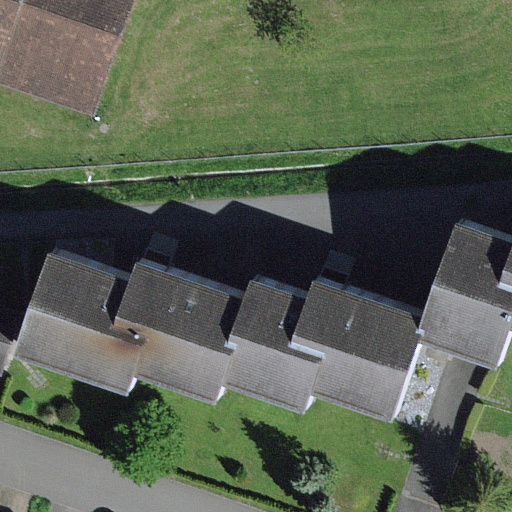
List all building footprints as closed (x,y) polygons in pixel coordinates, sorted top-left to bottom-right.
[(135,0),(23,0),(0,65),(0,88),(92,122),(135,0)] [(0,0),(0,65),(23,0),(0,0)] [(511,239),(508,250),(450,233),(422,326),(415,347),(493,379),(508,336),(511,337),(511,239)] [(124,288),(45,261),(9,366),(125,403),(130,383),(212,411),(219,393),(300,422),(307,402),(389,430),(415,347),(422,326),(307,289),(301,307),(246,288),(240,307),(131,269),(124,288)] [(0,373),(21,314),(0,307),(0,373)]
